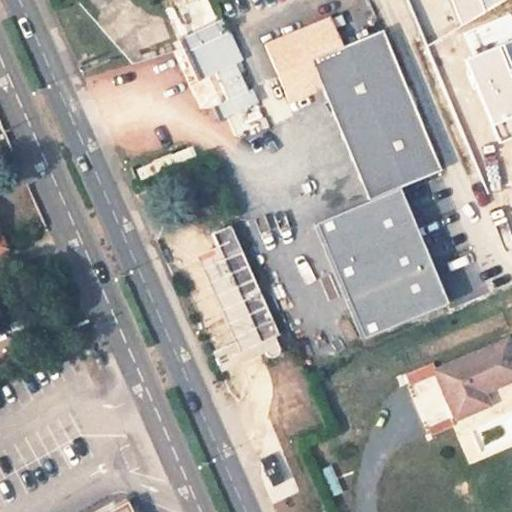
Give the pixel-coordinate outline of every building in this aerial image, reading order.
[(262,81),(237,17),(179,39),(210,120),(255,104),(248,86),(262,81)] [(369,211),(440,182),(383,41),(343,58),(332,29),(266,56),(290,112),(311,104),(308,97),(320,92),(323,99),(369,211)] [(311,104),(323,99),(320,92),(308,97),(311,104)] [(511,361),(509,353),(436,385),(456,432),(489,419),(484,406),(511,394),(511,361)] [(132,511),(126,498),(100,511),(132,511)]
